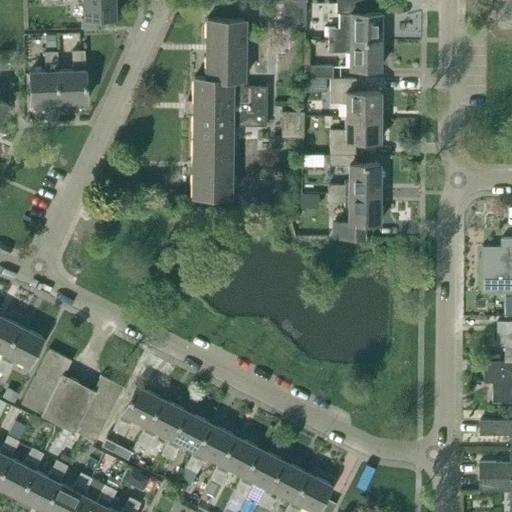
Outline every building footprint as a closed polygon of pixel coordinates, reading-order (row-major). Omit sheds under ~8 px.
[(45,0),(45,3),(64,2),(83,2),(84,18),(115,17),(114,0),(45,0)] [(381,40),(382,12),(366,12),(366,0),(336,0),(336,11),(338,11),(338,27),(328,27),(328,39),(381,40)] [(283,27),(306,27),(306,2),(283,2),(283,27)] [(97,17),(84,18),(81,18),(81,27),(81,28),(98,27),(97,17)] [(205,77),(194,76),(192,195),(230,195),(230,125),(266,126),(267,85),(244,85),(244,19),(206,18),(205,77)] [(54,36),(43,37),(44,49),(55,49),(54,36)] [(381,67),(381,40),(328,39),(328,50),(349,51),(349,67),(381,67)] [(72,51),(72,69),(58,70),(57,70),(58,101),(86,100),(84,50),(72,51)] [(44,51),(45,70),(30,71),(31,102),(58,101),(57,70),(58,70),(57,51),(44,51)] [(305,76),(330,76),(333,76),(333,65),(305,64),(305,76)] [(345,101),(345,115),(380,115),(381,91),(355,90),(356,77),(333,76),(330,76),(330,101),(345,101)] [(313,91),(325,91),(326,79),(314,78),(313,91)] [(0,99),(0,121),(8,103),(0,99)] [(281,136),(304,137),(304,111),(282,110),(281,136)] [(380,140),(380,115),(345,115),(345,128),(329,128),(329,154),(354,153),(355,140),(380,140)] [(328,184),(328,193),(380,193),(380,163),(354,163),(354,153),(329,154),(329,164),(349,164),(348,180),(344,180),(344,185),(328,184)] [(300,207),(318,208),(319,193),(301,193),(300,207)] [(379,222),(380,193),(328,193),(328,202),(344,202),(344,206),(348,206),(348,222),(333,222),(333,235),(363,236),(363,222),(379,222)] [(482,275),(482,293),(498,293),(506,293),(505,315),(511,315),(511,238),(503,238),(503,245),(483,245),(482,275)] [(0,350),(2,352),(4,352),(18,324),(0,314),(0,350)] [(511,319),(498,320),(498,342),(506,342),(506,360),(511,359),(511,319)] [(29,365),(43,336),(18,324),(4,352),(2,352),(0,356),(0,370),(6,374),(14,357),(29,365)] [(49,348),(20,403),(41,413),(40,414),(94,442),(123,385),(100,374),(93,388),(64,373),(71,359),(49,348)] [(494,382),(494,402),(511,401),(511,359),(506,360),(486,360),(486,381),(494,382)] [(135,383),(112,428),(124,434),(132,417),(145,424),(146,424),(160,396),(135,383)] [(13,401),(18,392),(7,386),(2,396),(13,401)] [(170,437),(184,409),(160,396),(146,424),(145,424),(136,440),(137,441),(145,445),(147,446),(156,429),(169,436),(170,437)] [(209,421),(184,409),(170,437),(169,436),(160,453),(172,459),(180,442),(193,449),(194,449),(209,421)] [(511,418),(480,419),(480,434),(511,434),(511,448),(511,447),(511,418)] [(15,420),(7,434),(18,440),(26,425),(15,420)] [(233,433),(209,421),(194,449),(193,449),(185,465),(196,471),(204,454),(218,461),(219,461),(233,433)] [(257,446),(233,433),(219,461),(218,461),(210,478),(220,483),(229,467),(242,473),(243,474),(257,446)] [(7,434),(0,449),(0,475),(10,457),(18,440),(7,434)] [(0,475),(0,486),(20,497),(34,469),(43,453),(48,443),(37,438),(32,447),(31,447),(23,463),(10,457),(0,475)] [(101,445),(111,450),(115,443),(104,438),(101,445)] [(282,458),(257,446),(243,474),(242,473),(233,490),(245,496),(253,479),(266,485),(267,486),(282,458)] [(511,447),(511,448),(511,461),(480,461),(480,475),(511,475),(511,447)] [(306,471),(282,458),(267,486),(266,485),(257,502),(258,502),(269,508),(277,491),(290,498),(292,499),(306,471)] [(20,497),(44,509),(58,481),(59,481),(67,465),(56,459),(48,476),(34,469),(20,497)] [(185,465),(179,476),(190,482),(196,471),(185,465)] [(130,483),(137,470),(128,466),(121,479),(130,483)] [(331,483),(306,471),(292,499),(290,498),(283,511),(297,511),(302,504),(317,511),(329,511),(335,501),(324,495),(331,483)] [(44,509),(50,511),(73,511),(82,494),(83,494),(91,478),(80,472),(72,488),(59,481),(58,481),(44,509)] [(115,490),(119,480),(109,475),(104,484),(115,490)] [(511,475),(480,475),(480,490),(511,490),(511,510),(511,509),(511,475)] [(209,479),(203,490),(214,496),(219,485),(209,479)] [(73,511),(103,511),(107,506),(116,490),(104,484),(96,500),(83,494),(82,494),(73,511)] [(107,506),(103,511),(134,511),(140,503),(129,497),(121,511),(119,511),(107,506)] [(257,511),(266,511),(269,508),(258,502),(254,510),(257,511)]
